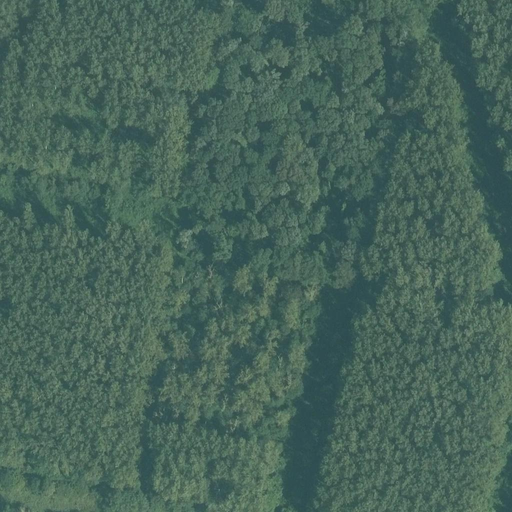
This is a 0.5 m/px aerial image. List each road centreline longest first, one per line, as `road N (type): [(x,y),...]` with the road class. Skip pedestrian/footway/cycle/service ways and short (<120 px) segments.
road 1 (track): [(215,0),(128,486)]
road 2 (track): [(165,246),(511,330)]
road 3 (track): [(354,292),(427,17),(418,4),(398,0)]
road 4 (track): [(128,486),(0,463)]
